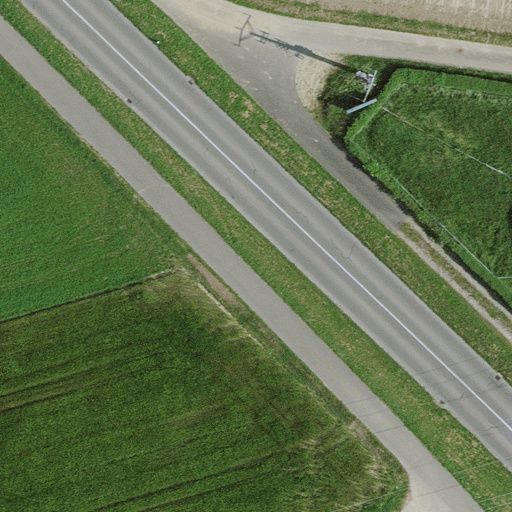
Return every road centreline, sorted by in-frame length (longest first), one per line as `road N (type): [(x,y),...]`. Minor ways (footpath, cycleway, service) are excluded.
road 1 (track): [(0,38),(466,511)]
road 2 (primary): [(62,0),(511,432)]
road 3 (track): [(511,326),(201,23)]
road 4 (track): [(174,0),(201,23),(511,64)]
